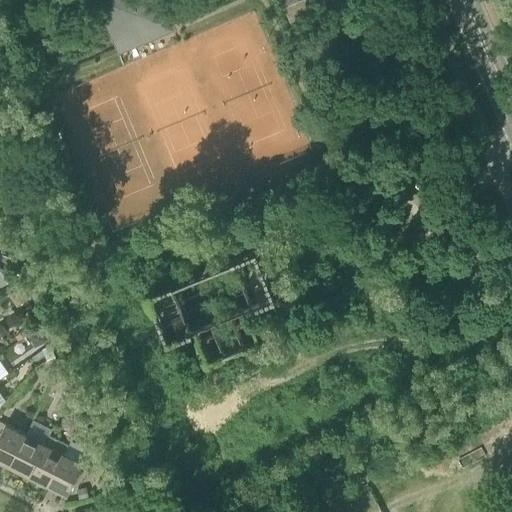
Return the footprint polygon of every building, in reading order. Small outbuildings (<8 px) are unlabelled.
[(99,0),(105,13),(120,49),(132,44),(129,37),(158,24),(161,32),(173,27),(161,0),(99,0)] [(290,23),(315,12),(309,0),(300,0),(283,8),(290,23)] [(257,248),(149,292),(169,340),(197,329),(209,360),(262,339),(249,308),(277,296),(257,248)] [(0,265),(9,268),(13,258),(0,253),(0,265)] [(0,285),(1,287),(15,276),(11,271),(0,266),(0,285)] [(16,306),(27,299),(19,287),(8,294),(16,306)] [(28,334),(26,329),(17,335),(20,339),(28,334)] [(41,329),(29,334),(34,347),(46,342),(41,329)] [(47,361),(55,358),(50,346),(42,349),(47,361)] [(50,377),(61,372),(58,364),(46,370),(50,377)] [(65,379),(61,372),(50,377),(53,384),(65,379)] [(457,392),(460,391),(479,383),(480,383),(476,372),(468,376),(467,373),(452,379),(457,392)] [(85,422),(81,414),(69,419),(73,427),(85,422)] [(76,433),(88,428),(85,422),(73,427),(76,433)] [(6,424),(0,435),(0,460),(10,466),(26,434),(6,424)] [(30,476),(46,444),(26,434),(10,466),(30,476)] [(30,476),(49,485),(65,454),(69,444),(51,435),(46,444),(30,476)] [(65,454),(49,485),(68,495),(90,451),(71,441),(69,444),(65,454)] [(89,498),(87,487),(77,489),(80,500),(89,498)]
